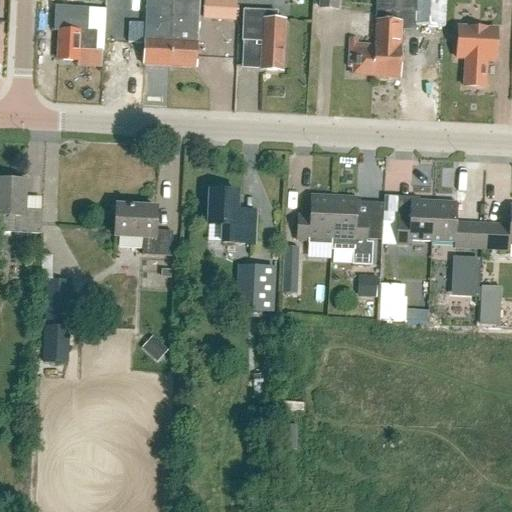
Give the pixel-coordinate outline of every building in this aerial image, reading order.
[(146,0),(143,66),(169,68),(171,36),(170,36),(171,16),(172,16),(172,15),(173,2),(172,0),(146,0)] [(171,36),(169,68),(195,69),(198,17),(198,0),(172,0),(173,2),(172,15),(172,16),(171,16),(170,36),(171,36)] [(234,23),(235,0),(203,0),(202,21),(234,23)] [(337,11),(338,0),(318,0),(318,10),(337,11)] [(375,46),(373,78),(400,79),(402,25),(415,26),(443,27),(444,0),(376,0),(376,12),(375,27),(374,46),(375,46)] [(55,10),(54,32),(60,32),(58,61),(78,62),(79,50),(96,51),(97,33),(104,33),(105,12),(89,11),(55,10)] [(244,13),(243,42),(263,42),(261,72),(281,72),(282,43),(282,31),(283,20),(277,20),(277,15),(265,14),(244,13)] [(496,61),(498,30),(459,28),(457,58),(466,59),(465,87),(485,89),(487,60),(496,61)] [(350,39),(349,69),(354,69),(353,76),(373,77),(373,78),(375,46),(374,46),(357,46),(357,40),(350,39)] [(40,235),(41,211),(23,210),(24,183),(0,181),(0,233),(14,234),(40,235)] [(253,245),(255,221),(237,220),(238,194),(210,192),(208,226),(224,227),(223,243),(253,245)] [(331,247),(334,198),(311,197),(310,217),(298,217),(297,242),(309,242),(309,245),(331,247)] [(334,198),(331,247),(332,247),(332,251),(353,252),(353,266),(372,267),(373,244),(367,244),(369,220),(357,219),(358,199),(334,198)] [(431,243),(433,203),(411,202),(411,210),(399,210),(398,221),(398,223),(397,246),(409,247),(410,242),(431,243)] [(481,250),(482,225),(457,224),(458,204),(433,203),(431,243),(456,244),(455,249),(481,250)] [(511,246),(511,206),(510,207),(510,226),(482,225),(481,250),(509,252),(510,246),(511,246)] [(171,258),(172,233),(156,232),(157,209),(117,207),(115,237),(143,239),(142,256),(171,258)] [(382,223),(381,245),(397,246),(398,223),(382,223)] [(285,248),(284,293),(298,294),(299,249),(285,248)] [(455,261),(454,285),(476,286),(477,262),(455,261)] [(274,264),(246,263),(244,302),(273,303),(274,264)] [(363,278),(362,299),(376,299),(377,279),(363,278)] [(70,323),(71,282),(45,282),(44,322),(70,323)] [(381,285),(378,322),(405,324),(406,310),(407,299),(403,299),(404,287),(381,285)] [(478,302),(477,326),(497,327),(498,303),(478,302)] [(43,363),(69,365),(71,329),(45,327),(43,363)] [(157,363),(168,351),(152,337),(141,349),(157,363)]
